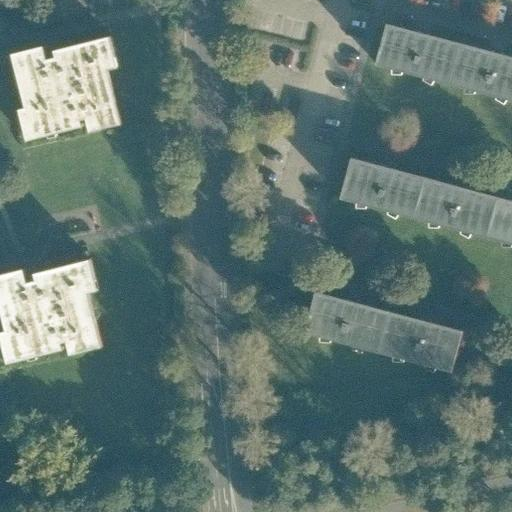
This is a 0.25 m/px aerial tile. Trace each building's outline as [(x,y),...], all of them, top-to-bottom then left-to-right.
[(422,28),(389,19),(377,62),(511,99),(511,53),(500,50),(422,28)] [(8,108),(16,142),(86,126),(87,135),(123,126),(108,65),(113,65),(106,37),(37,54),(38,61),(29,63),(26,49),(4,54),(17,106),(8,108)] [(422,171),(348,152),(335,202),(409,221),(422,171)] [(496,190),(422,171),(409,221),(483,240),(496,190)] [(511,194),(496,190),(483,240),(511,247),(511,194)] [(66,352),(64,344),(69,343),(72,356),(104,348),(92,294),(100,292),(93,260),(36,274),(38,281),(29,283),(26,270),(0,275),(0,303),(7,332),(1,333),(9,365),(66,352)] [(389,310),(315,290),(304,332),(378,352),(389,310)] [(463,330),(389,310),(378,352),(451,372),(463,330)]
